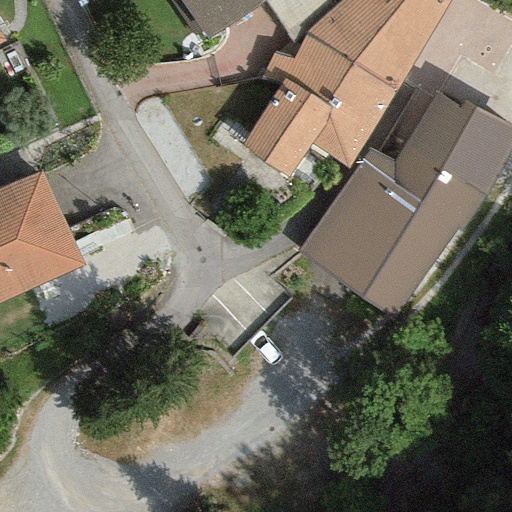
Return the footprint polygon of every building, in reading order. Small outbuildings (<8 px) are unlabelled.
[(180,0),(208,41),(267,0),(180,0)] [(341,0),(304,35),(393,93),(447,0),(341,0)] [(393,93),(304,35),(292,62),(271,54),(259,78),(279,86),(237,150),(286,180),(308,147),(348,169),(393,93)] [(367,150),(360,160),(455,227),(461,232),(483,197),(511,142),(511,129),(464,101),(458,108),(435,94),(391,164),(367,150)] [(393,321),(455,227),(360,160),(297,253),(393,321)] [(0,304),(69,274),(30,186),(0,199),(0,304)]
